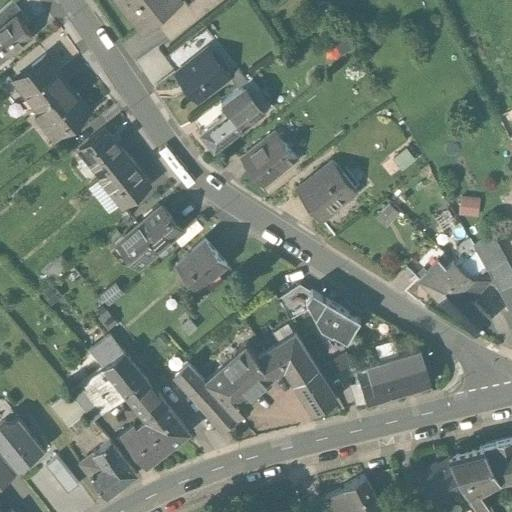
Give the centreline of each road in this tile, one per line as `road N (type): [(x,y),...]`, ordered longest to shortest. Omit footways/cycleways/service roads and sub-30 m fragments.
road 1 (tertiary): [(511,384),(195,177),(64,0)]
road 2 (secondary): [(214,473),(511,396)]
